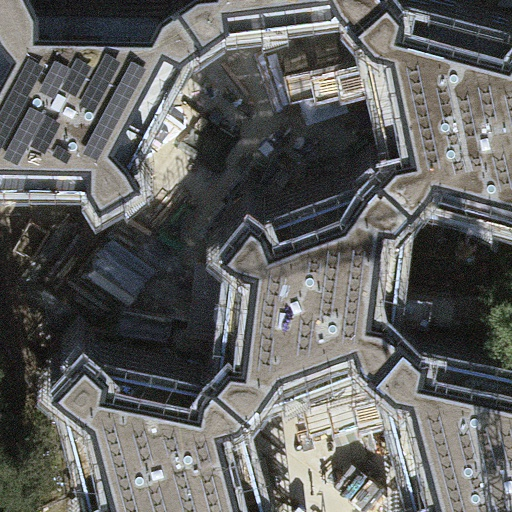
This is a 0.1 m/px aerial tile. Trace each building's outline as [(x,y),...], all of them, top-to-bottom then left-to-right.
[(0,0),(0,20),(2,25),(13,31),(0,55),(0,54),(0,167),(89,170),(101,189),(142,164),(124,133),(116,128),(128,105),(146,115),(163,84),(145,74),(161,45),(171,50),(206,25),(188,0),(0,0)] [(345,0),(354,10),(366,0),(188,0),(206,25),(224,12),(326,0),(345,0)] [(380,156),(416,190),(424,180),(511,203),(511,19),(441,0),(366,0),(354,10),(384,44),(392,42),(399,73),(379,78),(385,112),(406,109),(411,134),(399,136),(380,156)] [(407,322),(394,311),(407,200),(416,190),(380,156),(356,182),(361,195),(334,205),(326,186),(294,197),(301,217),(278,225),(276,218),(252,199),(222,237),(234,247),(221,357),(214,366),(251,398),(271,373),(268,363),(300,350),(307,369),(363,349),(375,359),(407,322)] [(511,511),(511,353),(422,335),(407,322),(375,359),(408,386),(412,385),(421,419),(401,424),(410,458),(430,453),(436,478),(429,480),(404,507),(408,511),(511,511)] [(214,366),(207,373),(98,350),(86,339),(53,374),(81,400),(89,398),(96,423),(76,429),(85,461),(105,456),(111,480),(104,481),(83,504),(91,511),(268,511),(254,499),(246,501),(238,469),(257,464),(242,406),(251,398),(214,366)]
